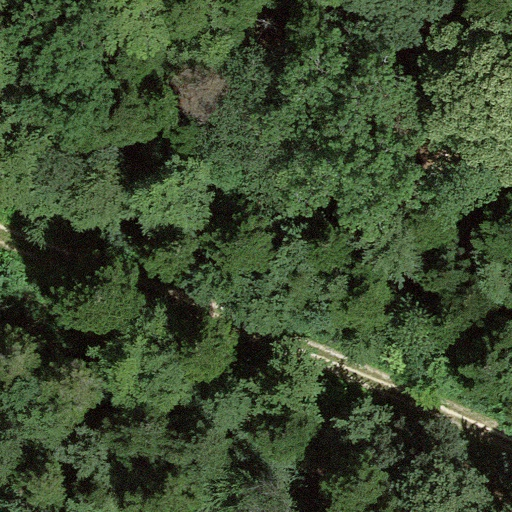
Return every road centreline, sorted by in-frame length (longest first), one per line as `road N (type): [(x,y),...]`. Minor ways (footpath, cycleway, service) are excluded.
road 1 (track): [(511,449),(0,233)]
road 2 (track): [(0,215),(383,183),(511,198)]
